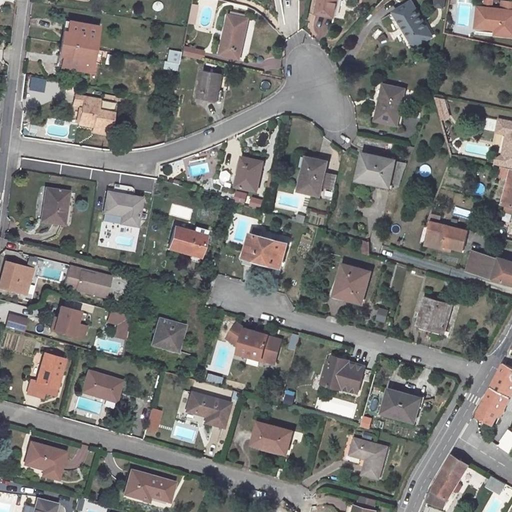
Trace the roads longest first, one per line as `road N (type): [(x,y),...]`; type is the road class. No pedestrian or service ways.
road 1 (residential): [(6,140),(102,157),(167,150),(317,81)]
road 2 (residential): [(0,410),(294,491)]
road 3 (residential): [(220,297),(484,377)]
road 4 (residential): [(24,0),(6,140)]
